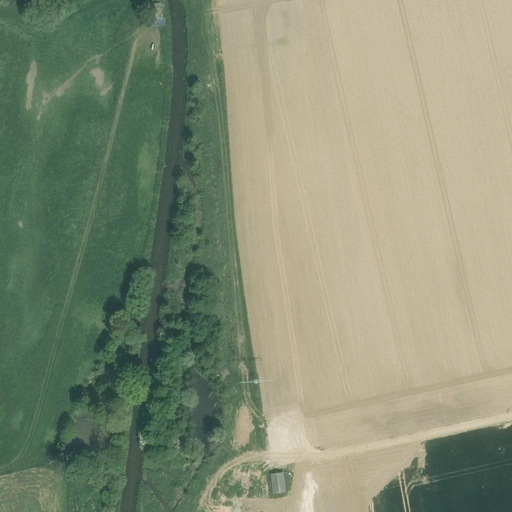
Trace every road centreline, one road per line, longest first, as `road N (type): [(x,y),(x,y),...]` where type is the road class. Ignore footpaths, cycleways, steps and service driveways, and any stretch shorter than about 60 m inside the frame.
road 1 (track): [(194,511),(201,483),(234,434),(245,354),(212,38),(199,0)]
road 2 (track): [(0,469),(30,442),(133,52)]
